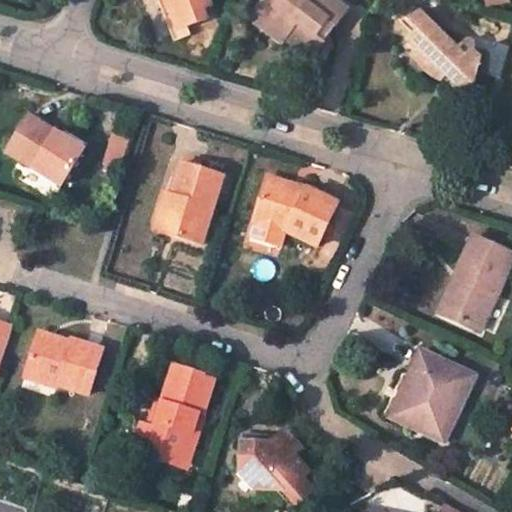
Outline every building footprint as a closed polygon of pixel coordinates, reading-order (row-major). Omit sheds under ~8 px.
[(213,20),(209,12),(219,8),(216,0),(162,0),(164,4),(173,1),(185,30),(213,20)] [(275,0),(266,11),(280,22),(283,19),(295,29),(289,36),(309,52),(312,48),(319,53),(327,43),(320,38),(333,23),(340,29),(351,14),(334,0),(275,0)] [(511,5),(511,0),(488,0),(490,10),(511,5)] [(280,22),(266,11),(258,20),(284,42),(289,36),(295,29),(283,19),(280,22)] [(422,32),(434,21),(426,14),(415,25),(422,32)] [(429,75),(443,84),(447,79),(453,73),(461,81),(455,88),(461,94),(457,99),(470,113),(482,71),(469,58),(476,52),(477,48),(474,44),(472,43),(468,44),(462,50),(434,21),(422,32),(412,42),(436,68),(429,75)] [(85,147),(31,111),(7,147),(62,183),(85,147)] [(133,136),(115,130),(106,160),(124,166),(133,136)] [(223,171),(182,159),(173,192),(178,193),(168,227),(202,238),(223,171)] [(312,188),(316,182),(274,169),(272,175),(312,188)] [(321,242),(348,201),(316,182),(312,188),(272,175),(260,214),(255,229),(285,239),(290,224),(293,225),(321,242)] [(178,193),(173,192),(165,189),(155,224),(168,227),(178,193)] [(511,259),(481,245),(465,278),(472,282),(451,324),(484,339),(511,280),(511,259)] [(472,282),(465,278),(444,320),(451,324),(472,282)] [(0,370),(12,334),(0,330),(0,370)] [(60,386),(94,396),(107,350),(74,341),(73,345),(42,335),(30,372),(61,381),(60,386)] [(450,447),(481,381),(426,355),(414,380),(409,379),(388,418),(450,447)] [(176,367),(165,404),(158,429),(150,427),(144,425),(135,454),(174,466),(177,455),(194,460),(205,423),(199,421),(205,400),(212,402),(219,378),(176,367)] [(27,381),(59,390),(60,386),(61,381),(30,372),(27,381)] [(205,400),(199,421),(205,423),(212,402),(205,400)] [(158,429),(165,404),(158,403),(150,427),(158,429)] [(299,454),(307,447),(288,429),(276,442),(247,440),(244,470),(262,487),(292,489),(304,505),(321,489),(309,476),(315,470),(299,454)] [(191,471),(194,460),(177,455),(174,466),(191,471)]
